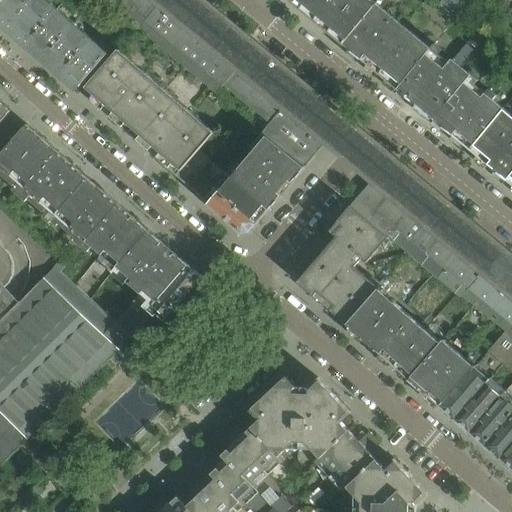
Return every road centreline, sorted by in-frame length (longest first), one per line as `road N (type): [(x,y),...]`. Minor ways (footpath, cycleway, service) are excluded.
road 1 (residential): [(0,59),(261,278)]
road 2 (residential): [(306,314),(510,509)]
road 3 (residential): [(105,511),(306,314)]
road 4 (residential): [(261,278),(384,116)]
road 5 (residential): [(384,116),(249,4)]
road 6 (residential): [(511,220),(384,116)]
